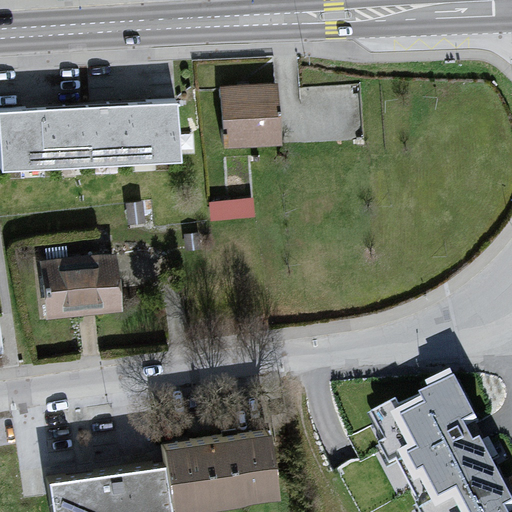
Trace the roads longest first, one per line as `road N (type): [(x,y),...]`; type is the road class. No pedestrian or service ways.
road 1 (residential): [(0,392),(450,323),(511,302)]
road 2 (primary): [(511,8),(0,34)]
